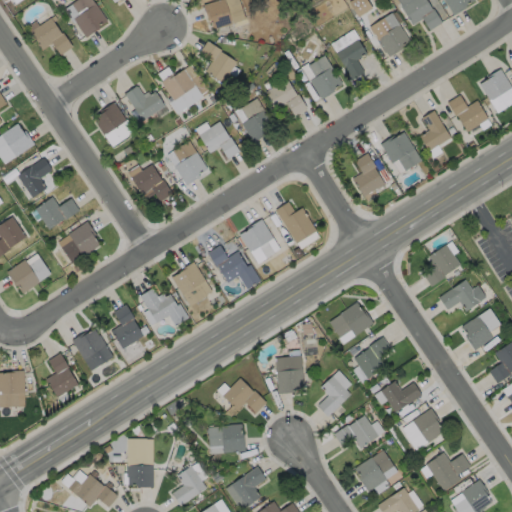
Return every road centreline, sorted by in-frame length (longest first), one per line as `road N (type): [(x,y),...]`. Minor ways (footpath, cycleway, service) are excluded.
road 1 (residential): [(511,18),(9,340)]
road 2 (secondary): [(511,154),(92,423)]
road 3 (residential): [(511,466),(305,149)]
road 4 (residential): [(0,28),(148,249)]
road 5 (residential): [(54,105),(164,32)]
